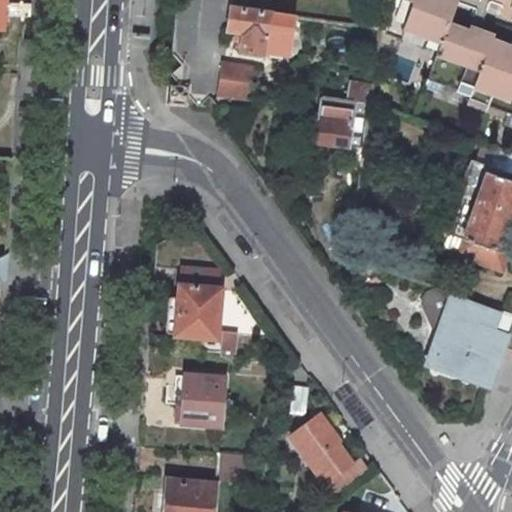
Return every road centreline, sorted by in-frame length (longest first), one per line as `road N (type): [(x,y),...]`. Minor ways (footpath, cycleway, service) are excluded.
road 1 (unclassified): [(466,511),(215,166),(95,141)]
road 2 (tertiary): [(54,511),(95,141)]
road 3 (tertiary): [(95,141),(105,0)]
